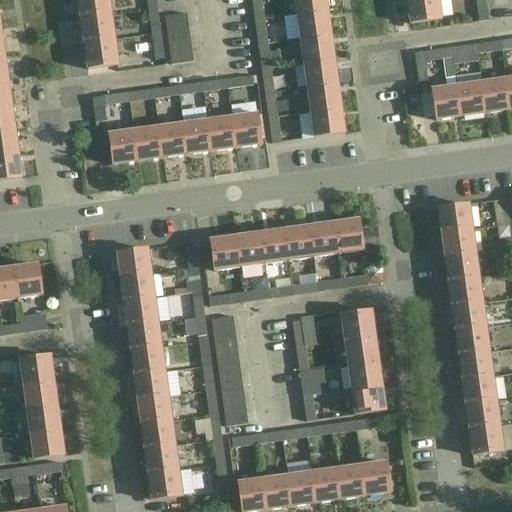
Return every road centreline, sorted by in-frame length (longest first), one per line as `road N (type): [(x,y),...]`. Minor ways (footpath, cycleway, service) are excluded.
road 1 (residential): [(456,501),(432,295),(392,302),(377,174)]
road 2 (residential): [(133,511),(111,336),(73,341),(55,218)]
road 3 (residential): [(55,218),(377,174)]
road 4 (residential): [(377,174),(511,156)]
road 5 (residential): [(55,218),(38,90)]
road 6 (residential): [(377,174),(362,49)]
